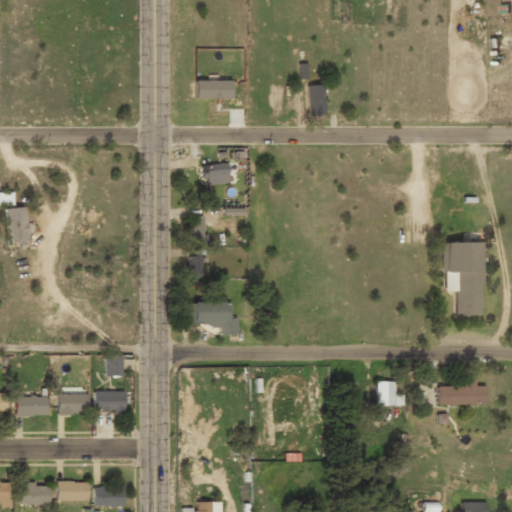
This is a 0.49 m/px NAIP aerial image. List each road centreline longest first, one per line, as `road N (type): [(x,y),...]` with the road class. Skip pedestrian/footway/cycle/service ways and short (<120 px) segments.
road 1 (residential): [(0,135),(511,134)]
road 2 (secondary): [(153,511),(152,0)]
road 3 (residential): [(153,357),(511,354)]
road 4 (residential): [(0,449),(153,449)]
